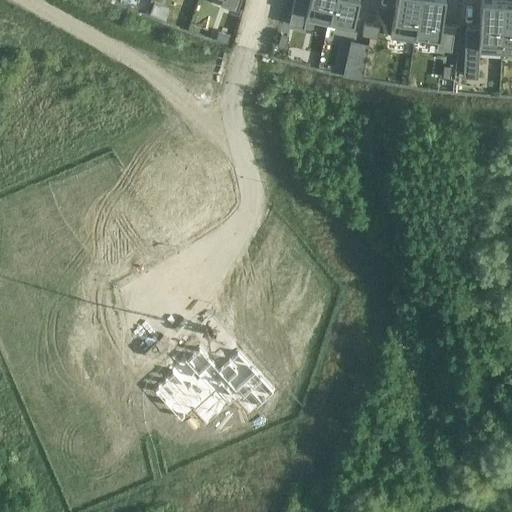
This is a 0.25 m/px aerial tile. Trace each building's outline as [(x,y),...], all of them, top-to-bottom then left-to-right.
[(221,0),(220,4),(237,10),(240,0),(221,0)] [(294,0),(289,24),(304,28),(306,19),(328,23),(332,0),(294,0)] [(332,0),(328,23),(351,29),(357,0),(332,0)] [(395,0),(390,36),(415,40),(415,35),(419,0),(395,0)] [(419,0),(415,35),(438,39),(437,48),(451,50),(455,26),(456,25),(441,23),(443,0),(419,0)] [(466,26),(464,51),(479,52),(479,47),(501,49),(504,0),(480,0),(479,27),(466,26)] [(511,0),(504,0),(501,49),(511,49),(511,0)] [(364,23),(362,35),(370,36),(372,24),(364,23)] [(372,24),(370,36),(377,38),(380,26),(372,24)] [(114,206),(84,225),(110,265),(139,247),(114,206)] [(265,257),(237,303),(261,318),(257,325),(253,322),(245,335),(268,350),(276,336),(266,330),(298,277),(265,257)] [(173,372),(154,389),(181,419),(221,382),(249,413),(274,390),(238,350),(219,368),(200,347),(187,358),(186,357),(185,357),(185,358),(172,369),(171,370),(173,372)] [(91,358),(59,365),(66,398),(77,396),(85,431),(103,427),(105,435),(132,429),(124,394),(108,397),(102,372),(95,374),(91,358)]
